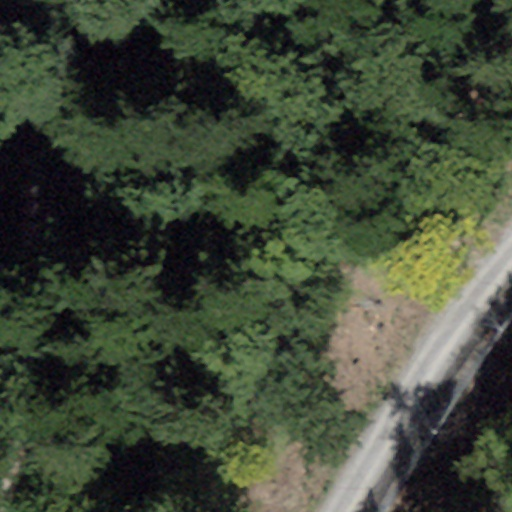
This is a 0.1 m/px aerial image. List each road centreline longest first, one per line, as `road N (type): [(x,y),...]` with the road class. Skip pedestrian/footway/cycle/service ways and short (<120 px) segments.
road 1 (track): [(2,511),(37,400),(49,123),(105,0)]
road 2 (track): [(511,243),(338,511)]
